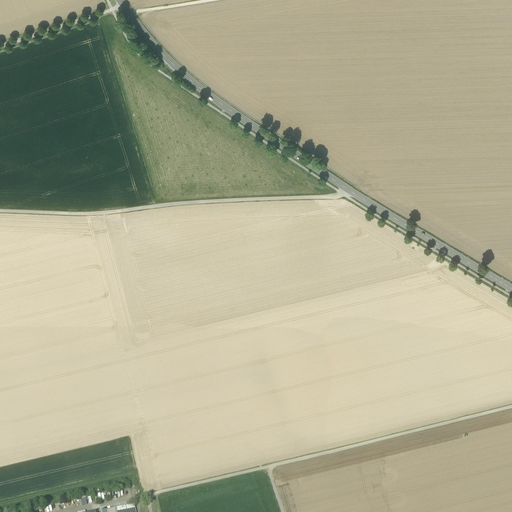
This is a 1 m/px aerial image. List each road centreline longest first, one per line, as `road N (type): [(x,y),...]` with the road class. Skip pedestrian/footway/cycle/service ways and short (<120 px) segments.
road 1 (unclassified): [(348,189),(93,213),(0,211)]
road 2 (primary): [(119,0),(190,80),(348,189)]
road 3 (primary): [(348,189),(511,288)]
road 4 (track): [(122,4),(0,46)]
